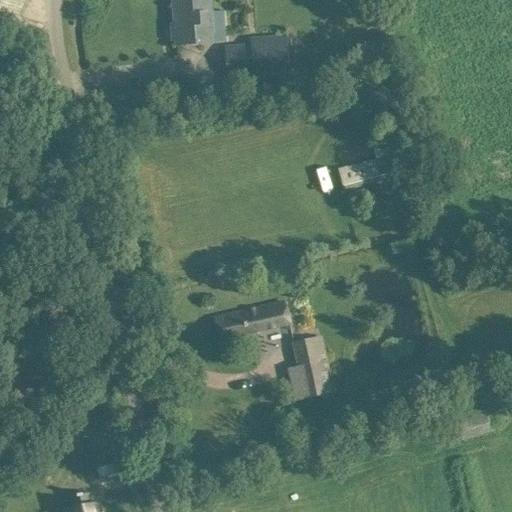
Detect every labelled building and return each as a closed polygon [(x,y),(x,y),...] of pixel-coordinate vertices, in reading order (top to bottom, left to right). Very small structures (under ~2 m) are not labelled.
[(172,0),(175,24),(170,24),(171,42),(176,41),(176,46),(196,44),(214,43),(213,32),(212,11),(210,0),(172,0)] [(288,53),(288,42),(288,35),(249,38),(250,44),(224,46),(227,77),(253,76),(253,82),(290,79),(288,53)] [(397,153),(338,169),(344,191),(403,175),(397,153)] [(219,340),(239,336),(290,324),(285,303),(214,318),(219,340)] [(321,336),(289,344),(294,369),(303,367),(310,398),(333,393),(326,361),(321,336)] [(456,417),(458,424),(463,440),(491,432),(484,409),(456,417)] [(327,435),(342,431),(338,419),(323,423),(327,435)] [(100,511),(99,506),(91,508),(89,494),(82,496),(82,495),(77,496),(77,497),(70,498),(73,511),(71,511),(100,511)]
